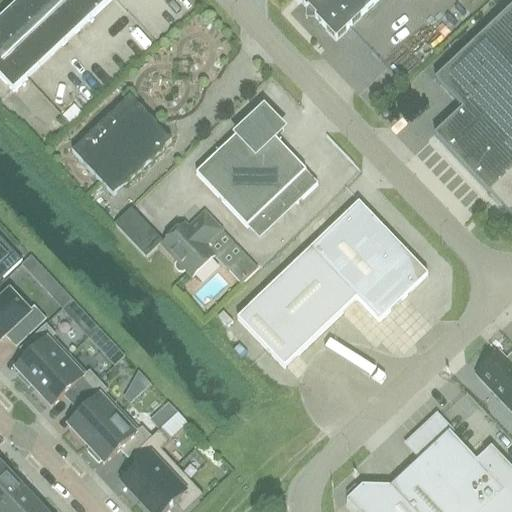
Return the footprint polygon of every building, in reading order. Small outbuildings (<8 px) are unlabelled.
[(0,77),(13,92),(111,0),(20,0),(0,19),(0,77)] [(297,0),(307,9),(308,8),(316,16),(315,18),(336,40),(366,12),(378,0),(297,0)] [(463,110),(435,137),(511,218),(511,9),(435,81),(463,110)] [(72,115),(86,107),(81,97),(67,105),(72,115)] [(113,197),(172,142),(130,99),(72,153),(113,197)] [(258,116),(196,175),(247,229),(291,187),(303,199),(318,185),(306,173),(306,172),(275,139),(283,130),(270,116),(264,121),(258,116)] [(347,152),(333,165),(346,180),(360,167),(347,152)] [(155,184),(167,196),(182,182),(170,170),(155,184)] [(359,204),(310,251),(237,320),(284,369),(357,300),(379,323),(428,276),(359,204)] [(129,210),(123,217),(140,233),(146,225),(129,210)] [(186,223),(161,246),(177,264),(176,266),(176,270),(179,274),(183,274),(185,273),(191,280),(215,258),(242,286),(258,270),(222,233),(224,231),(206,212),(189,227),(186,223)] [(0,239),(0,275),(2,278),(21,261),(0,239)] [(51,279),(43,288),(57,303),(66,295),(51,279)] [(45,321),(35,310),(30,315),(10,293),(2,301),(0,298),(0,341),(0,342),(6,337),(16,348),(45,321)] [(77,306),(72,301),(67,306),(62,310),(67,315),(72,320),(77,316),(82,311),(77,306)] [(55,336),(46,325),(23,347),(31,356),(16,370),(19,374),(16,377),(28,389),(31,387),(34,390),(70,357),(53,339),(55,336)] [(499,354),(476,375),(511,412),(511,355),(505,362),(499,354)] [(86,375),(70,357),(34,390),(52,409),(67,394),(76,403),(99,382),(89,372),(86,375)] [(142,395),(151,386),(139,373),(132,384),(142,395)] [(108,392),(99,382),(76,403),(84,412),(69,427),(87,446),(122,413),(105,395),(108,392)] [(139,431),(122,413),(87,446),(89,449),(86,452),(98,464),(101,462),(104,465),(120,451),(128,460),(130,458),(150,440),(151,439),(142,428),(139,431)] [(362,488),(347,502),(356,511),(511,511),(511,470),(492,448),(477,462),(450,434),(452,433),(437,418),(413,441),(412,451),(421,460),(390,489),(390,488),(363,487),(362,488)] [(177,468),(150,440),(130,458),(139,468),(122,484),(139,503),(177,468)] [(0,464),(0,485),(10,476),(0,464)] [(185,511),(203,496),(177,468),(139,503),(147,511),(166,511),(174,505),(180,511),(185,511)] [(0,485),(0,511),(1,511),(24,491),(10,476),(0,485)] [(1,511),(31,511),(38,506),(24,491),(1,511)]
